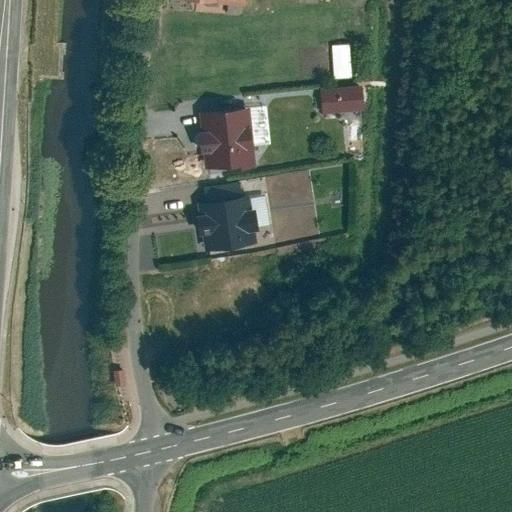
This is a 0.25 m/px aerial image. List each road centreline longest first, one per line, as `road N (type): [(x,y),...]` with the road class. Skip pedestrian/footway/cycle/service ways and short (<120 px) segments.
road 1 (residential): [(154,428),(136,355),(128,259),(142,0)]
road 2 (tertiary): [(511,347),(158,448)]
road 3 (tertiary): [(158,448),(0,485)]
